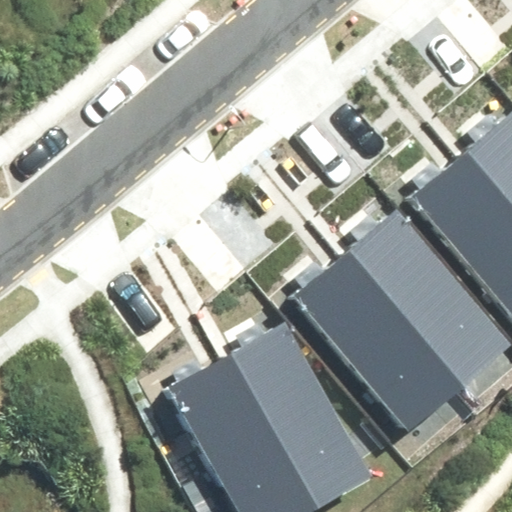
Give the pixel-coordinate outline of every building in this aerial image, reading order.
[(511,106),(511,105),(460,145),(511,208),(511,106)] [(511,312),(511,208),(460,145),(409,187),(511,312)] [(390,204),(340,244),(450,378),(499,337),(390,204)] [(398,420),(450,378),(340,244),(288,286),(398,420)] [(276,318),(219,348),(303,499),(359,468),(276,318)] [(234,511),(280,511),(303,499),(219,348),(161,380),(234,511)]
